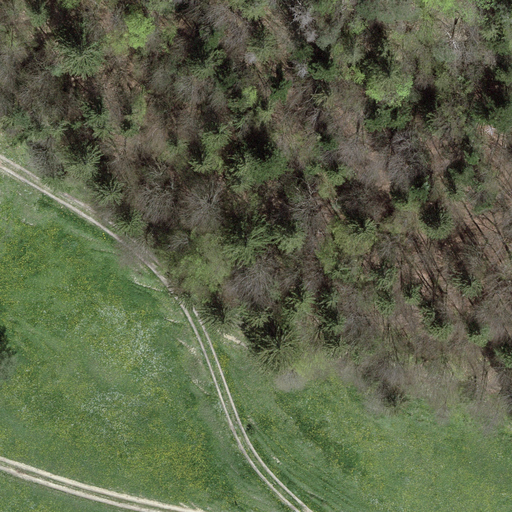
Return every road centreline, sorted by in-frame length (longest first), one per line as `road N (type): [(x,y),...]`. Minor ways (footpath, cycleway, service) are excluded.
road 1 (track): [(298,511),(243,448),(186,292),(101,217),(0,159)]
road 2 (track): [(155,511),(84,498),(0,467)]
